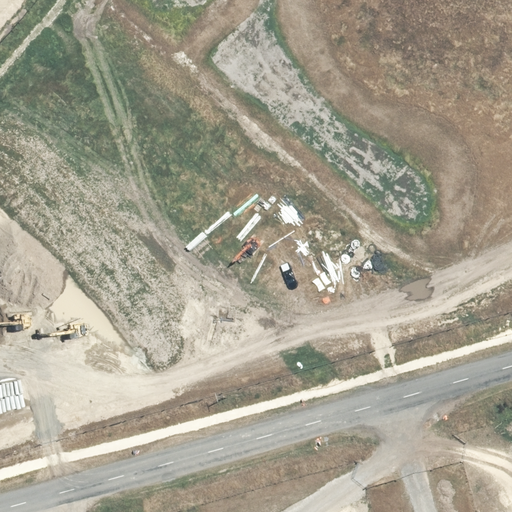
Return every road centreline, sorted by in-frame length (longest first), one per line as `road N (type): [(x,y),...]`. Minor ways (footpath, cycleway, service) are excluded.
road 1 (tertiary): [(0,496),(511,361)]
road 2 (unknown): [(511,361),(0,496)]
